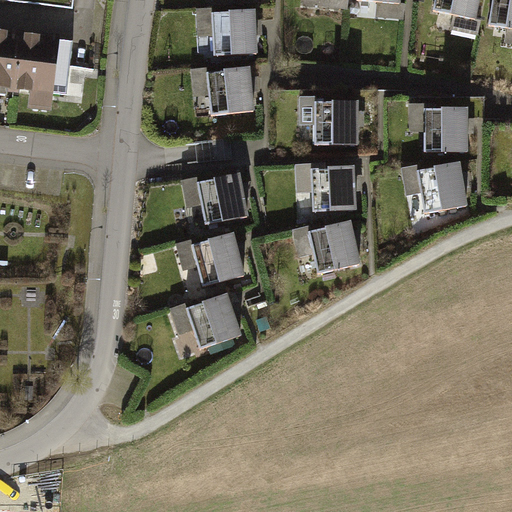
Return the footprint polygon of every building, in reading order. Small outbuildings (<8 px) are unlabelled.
[(263,0),(220,0),(220,7),(263,10),(263,0)] [(399,0),(366,0),(366,7),(398,11),(399,0)] [(482,0),(451,0),(447,22),(477,27),(482,0)] [(511,0),(506,0),(501,32),(511,34),(511,0)] [(257,23),(221,25),(224,65),(259,63),(257,23)] [(59,40),(0,33),(0,92),(30,95),(29,106),(52,109),(59,40)] [(252,80),(219,82),(222,122),(255,120),(252,80)] [(356,110),(325,111),(326,155),(357,155),(356,110)] [(467,119),(434,119),(434,160),(467,160),(467,119)] [(357,177),(328,179),(330,220),(360,219),(357,177)] [(459,177),(434,183),(442,220),(467,214),(459,177)] [(239,181),(201,188),(209,233),(248,226),(239,181)] [(352,239),(328,245),(336,282),(361,277),(352,239)] [(237,242),(199,252),(210,293),(248,283),(237,242)] [(226,300),(193,312),(209,358),(242,347),(226,300)] [(184,358),(202,353),(196,334),(178,339),(184,358)]
